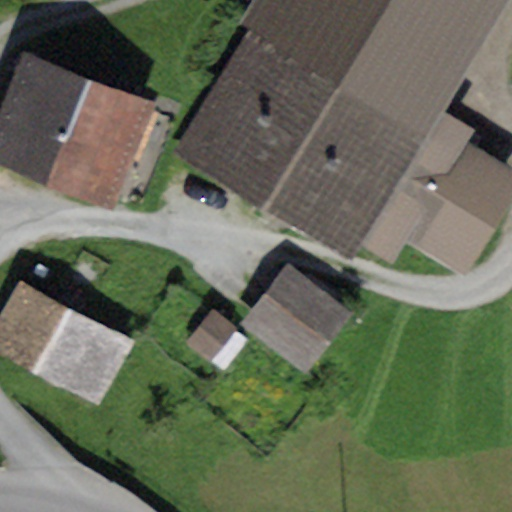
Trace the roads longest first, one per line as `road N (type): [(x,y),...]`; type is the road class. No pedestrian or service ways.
road 1 (track): [(511,252),(467,281),(380,273),(292,241),(214,230),(45,210),(0,218)]
road 2 (track): [(0,57),(47,23),(117,0)]
